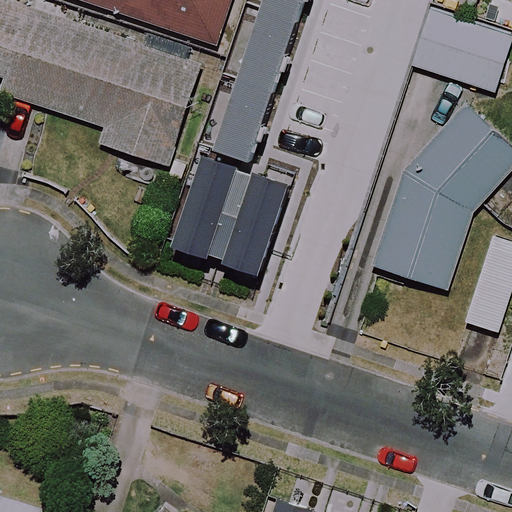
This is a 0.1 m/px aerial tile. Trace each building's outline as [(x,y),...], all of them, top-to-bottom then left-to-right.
[(203,66),(0,0),(0,77),(9,80),(5,94),(106,127),(101,144),(170,166),(203,66)] [(232,0),(80,0),(216,47),(232,0)] [(320,170),(248,144),(299,0),(233,0),(150,232),(280,278),(320,170)] [(511,48),(511,38),(433,12),(415,66),(497,93),(511,48)] [(511,170),(511,144),(460,102),(415,162),(376,265),(444,291),(478,213),(511,170)] [(511,299),(511,241),(495,236),(467,324),(501,335),(511,299)] [(0,511),(44,511),(45,511),(0,496),(0,511)]
